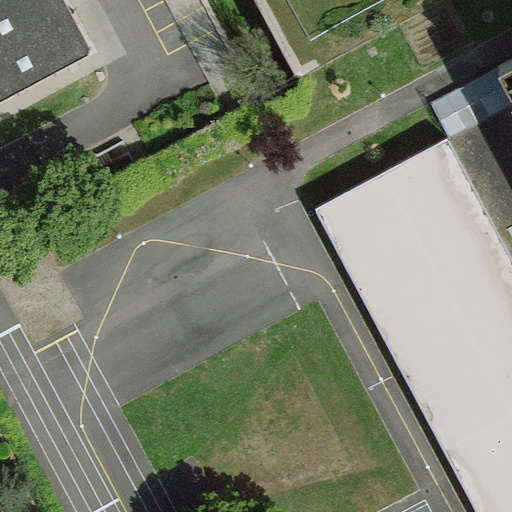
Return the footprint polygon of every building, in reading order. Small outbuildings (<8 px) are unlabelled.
[(0,0),(0,106),(93,56),(64,0),(0,0)] [(442,0),(261,0),(301,75),(442,0)] [(511,64),(501,71),(511,90),(511,64)] [(436,106),(453,137),(511,105),(511,90),(501,71),(436,106)] [(511,105),(453,137),(511,248),(511,105)] [(511,511),(511,248),(453,137),(320,210),(481,511),(511,511)]
